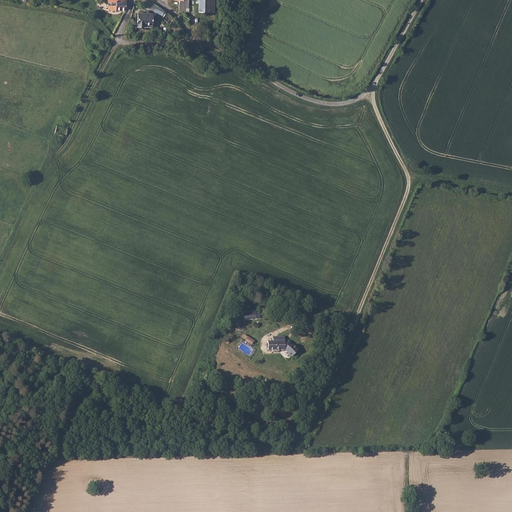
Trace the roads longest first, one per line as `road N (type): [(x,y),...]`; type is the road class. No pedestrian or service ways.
road 1 (unclassified): [(422,0),(370,92),(338,105),(300,97),(196,42)]
road 2 (track): [(370,92),(408,175),(407,190),(347,335)]
road 3 (track): [(0,2),(84,16),(117,39),(60,154)]
